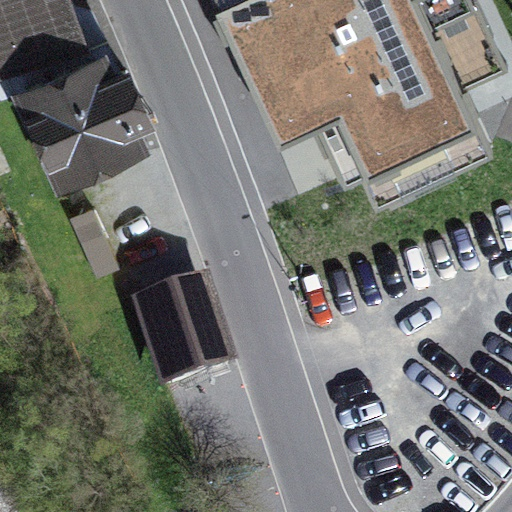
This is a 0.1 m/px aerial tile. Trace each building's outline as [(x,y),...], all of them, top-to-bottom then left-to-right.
[(74,0),(0,0),(0,78),(89,39),(74,0)] [(470,0),(172,0),(257,216),(511,113),(511,72),(483,0),(477,0),(471,2),(470,0)] [(105,38),(10,83),(57,183),(151,139),(141,117),(155,110),(129,52),(115,59),(105,38)] [(93,204),(69,214),(96,275),(119,263),(93,204)] [(239,361),(209,269),(132,295),(160,388),(239,361)]
